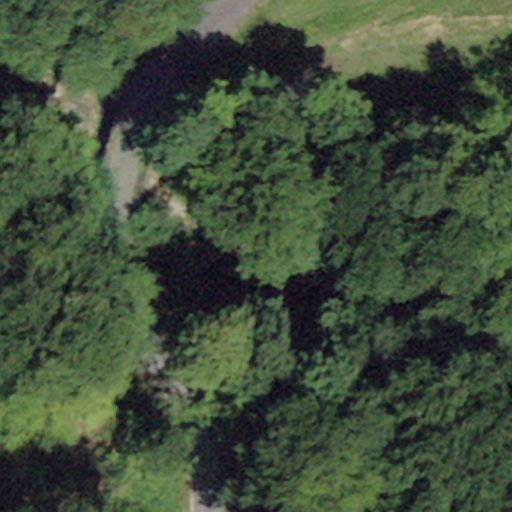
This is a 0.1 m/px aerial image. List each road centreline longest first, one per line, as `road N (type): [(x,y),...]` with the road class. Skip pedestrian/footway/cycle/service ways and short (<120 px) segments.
road 1 (track): [(159,114),(118,205),(117,240),(127,275),(173,330),(192,378),(213,511)]
road 2 (track): [(239,0),(183,68),(159,114)]
